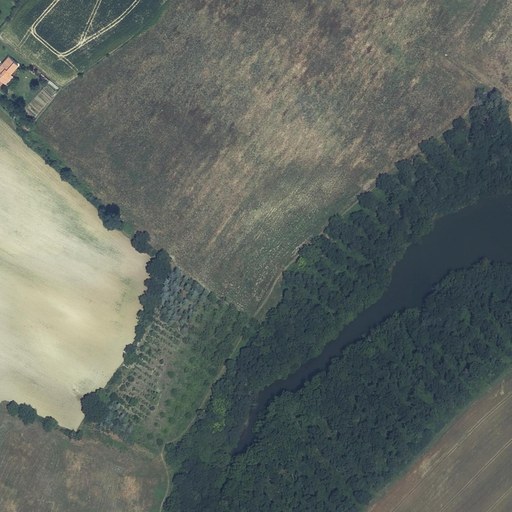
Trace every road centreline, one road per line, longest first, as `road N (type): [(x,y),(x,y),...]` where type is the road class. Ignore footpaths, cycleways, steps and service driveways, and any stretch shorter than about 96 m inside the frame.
road 1 (track): [(511,120),(492,93),(479,95),(288,265),(168,445),(162,457),(172,486),(161,511)]
road 2 (track): [(479,95),(441,50),(480,0)]
